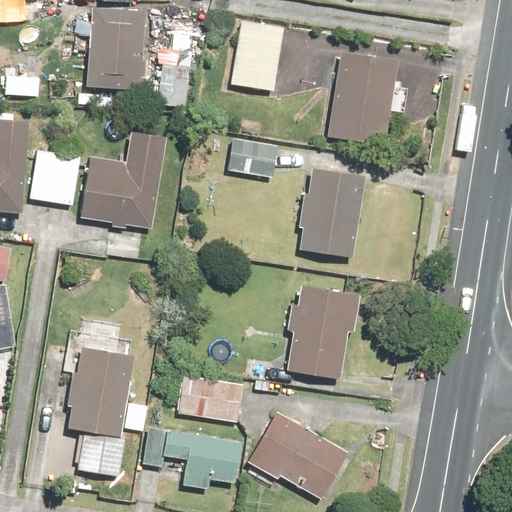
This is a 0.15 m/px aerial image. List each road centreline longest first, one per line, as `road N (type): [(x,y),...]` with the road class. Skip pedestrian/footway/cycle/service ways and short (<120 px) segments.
road 1 (tertiary): [(462,377),(511,64)]
road 2 (tertiary): [(438,511),(462,377)]
